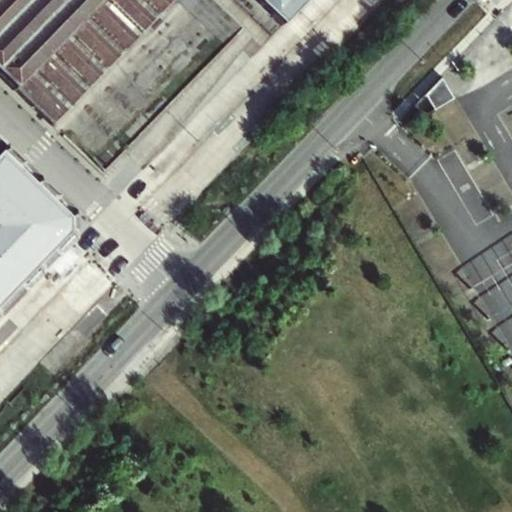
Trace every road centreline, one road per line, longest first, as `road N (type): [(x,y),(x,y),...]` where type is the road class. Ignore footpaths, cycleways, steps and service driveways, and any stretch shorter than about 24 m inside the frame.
road 1 (tertiary): [(184,285),(458,0)]
road 2 (tertiary): [(0,478),(184,285)]
road 3 (unclassified): [(184,285),(0,107)]
